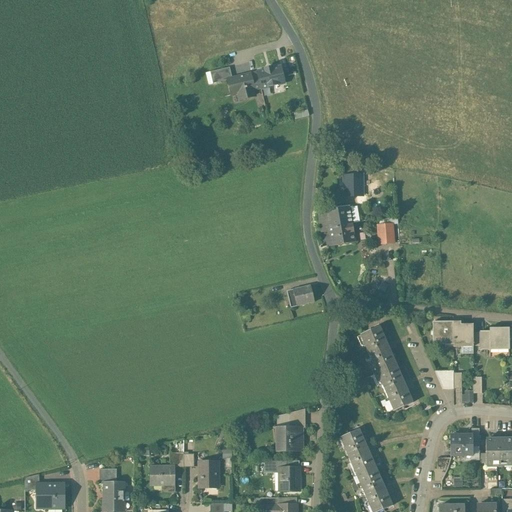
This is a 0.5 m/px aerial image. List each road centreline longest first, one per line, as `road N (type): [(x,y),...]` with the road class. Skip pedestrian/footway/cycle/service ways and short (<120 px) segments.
road 1 (residential): [(269,0),(296,41),(316,108),(306,222),(331,302),(314,511)]
road 2 (residential): [(0,353),(73,460),(80,511)]
road 3 (residential): [(511,415),(457,413),(441,423),(420,511)]
